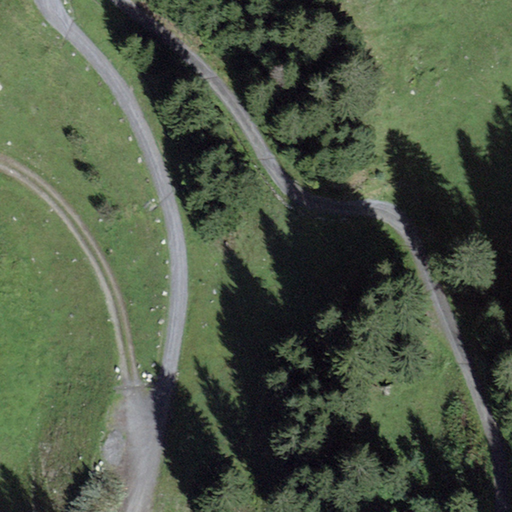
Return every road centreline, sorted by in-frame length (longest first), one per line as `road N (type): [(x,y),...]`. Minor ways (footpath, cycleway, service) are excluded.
road 1 (track): [(113,0),(239,117),(275,182),(303,203),(377,216),(410,232),(473,389),(492,454),(496,511)]
road 2 (track): [(132,511),(171,367),(180,264),(142,131),(49,0)]
road 3 (track): [(142,490),(135,371),(113,300),(71,214),(0,167)]
